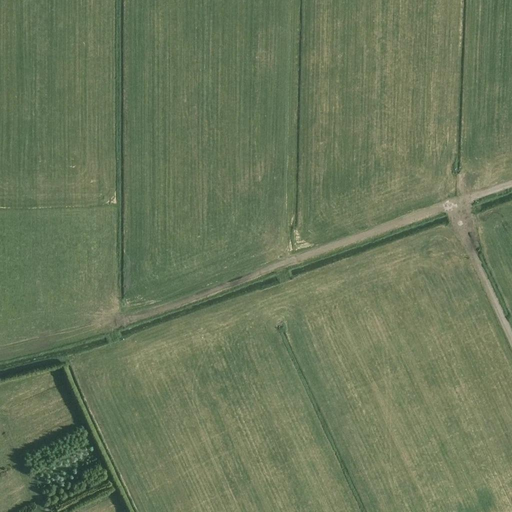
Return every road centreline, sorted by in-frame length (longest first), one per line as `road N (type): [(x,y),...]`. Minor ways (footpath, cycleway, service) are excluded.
road 1 (track): [(451,205),(121,321)]
road 2 (track): [(511,339),(451,205),(511,184)]
